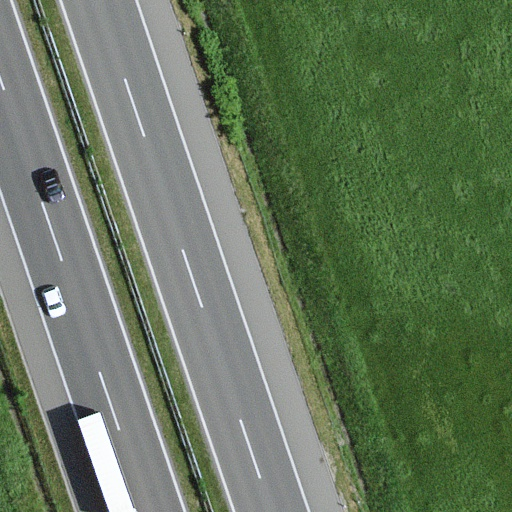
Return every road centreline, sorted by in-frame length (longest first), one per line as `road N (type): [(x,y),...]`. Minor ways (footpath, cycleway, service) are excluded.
road 1 (motorway): [(273,511),(99,0)]
road 2 (motorway): [(0,75),(147,511)]
